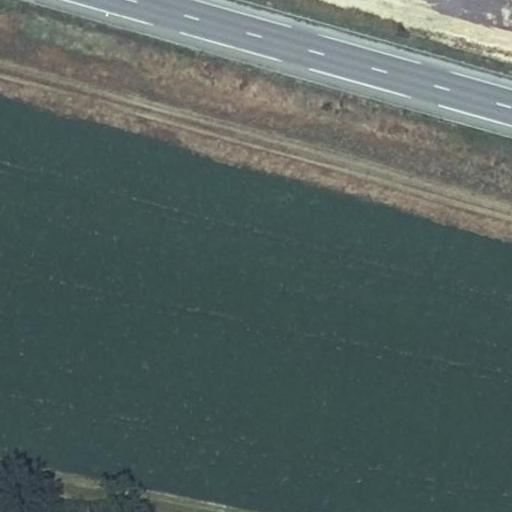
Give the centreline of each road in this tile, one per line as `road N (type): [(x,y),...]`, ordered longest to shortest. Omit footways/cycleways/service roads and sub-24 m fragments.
road 1 (motorway): [(0,5),(388,109),(511,131)]
road 2 (motorway): [(511,41),(333,0)]
